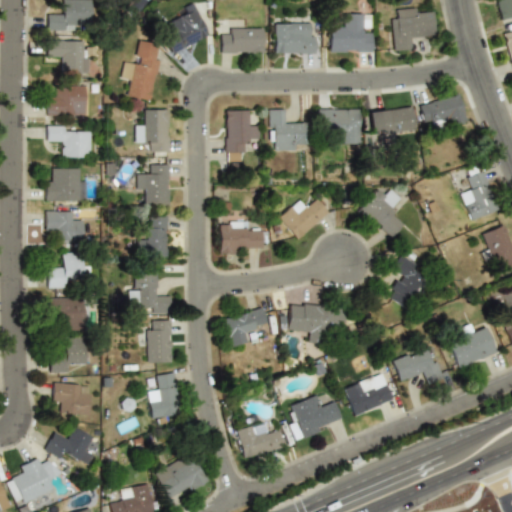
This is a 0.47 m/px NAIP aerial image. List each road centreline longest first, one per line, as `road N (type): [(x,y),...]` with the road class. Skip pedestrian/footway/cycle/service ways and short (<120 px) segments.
road 1 (residential): [(238,498),(204,374),(202,97),(408,92),(477,74)]
road 2 (residential): [(0,446),(24,436),(20,0)]
road 3 (residential): [(511,379),(212,511)]
road 4 (residential): [(511,165),(480,86),(459,0)]
road 5 (secondary): [(436,447),(289,511)]
road 6 (residential): [(203,299),(304,288),(346,274)]
